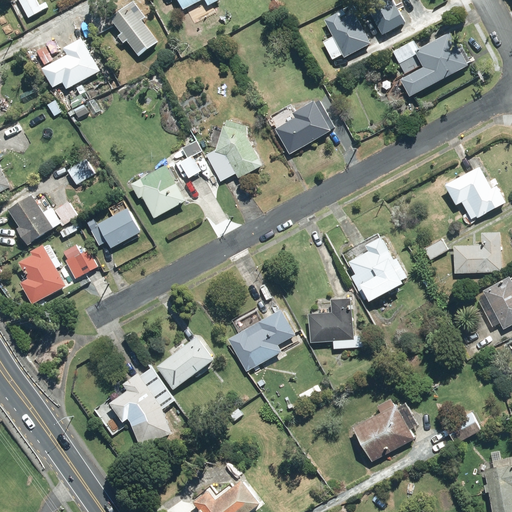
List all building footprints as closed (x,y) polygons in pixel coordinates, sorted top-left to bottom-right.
[(36,0),(19,0),(29,19),(49,9),(46,2),(40,6),(36,0)] [(222,0),(179,0),(185,11),(205,0),(210,7),(222,0)] [(396,0),(369,0),(367,1),(384,33),(407,21),(396,0)] [(136,3),(113,20),(123,35),(120,37),(125,44),(128,41),(140,58),(160,43),(143,21),(147,18),(136,3)] [(340,15),(326,22),(346,59),(372,45),(356,15),(343,22),(340,15)] [(424,66),(426,69),(403,81),(412,98),(470,67),(469,64),(473,62),(464,45),(459,48),(452,34),(419,51),(415,42),(395,53),(407,75),(424,66)] [(84,40),(66,50),(69,57),(44,70),(54,89),(64,84),(67,90),(101,72),(84,40)] [(297,120),(277,131),(291,156),(333,132),(333,131),(336,129),(321,101),(317,104),(316,102),(294,115),(297,120)] [(208,156),(222,183),(238,175),(240,180),(264,167),(249,139),(249,128),(229,122),(227,129),(225,128),(218,151),(208,156)] [(189,161),(182,165),(190,180),(204,173),(196,158),(198,157),(192,146),(183,151),(189,161)] [(87,160),(70,171),(79,186),(96,175),(87,160)] [(0,194),(12,188),(0,166),(0,194)] [(168,167),(133,186),(140,200),(144,198),(156,220),(187,203),(168,167)] [(482,169),(448,187),(459,207),(464,204),(473,221),(478,218),(479,220),(508,204),(499,187),(493,190),(482,169)] [(11,212),(22,229),(16,233),(19,237),(22,235),(29,246),(33,244),(32,243),(62,225),(63,227),(79,218),(70,203),(57,212),(62,220),(61,221),(53,209),(45,214),(34,197),(11,212)] [(101,228),(100,229),(95,221),(88,224),(101,247),(109,243),(113,251),(143,235),(130,210),(100,226),(101,228)] [(76,225),(68,229),(72,235),(79,232),(76,225)] [(503,234),(484,234),(484,247),(456,248),(457,275),(504,273),(503,234)] [(358,275),(354,278),(366,301),(371,298),(373,303),(407,285),(405,280),(410,278),(400,259),(396,261),(384,238),(382,239),(369,246),(372,252),(351,263),(358,275)] [(444,241),(426,251),(432,261),(450,252),(444,241)] [(30,281),(23,284),(34,305),(68,288),(54,261),(57,259),(51,246),(46,249),(45,247),(33,254),(35,257),(21,264),(30,281)] [(81,250),(75,254),(77,258),(68,263),(78,281),(99,269),(91,252),(84,255),(81,250)] [(488,296),(480,300),(494,328),(502,324),(505,330),(511,326),(511,278),(486,292),(488,296)] [(334,301),(334,309),(313,310),(313,316),(311,316),(312,344),(335,342),(335,350),(363,348),(363,337),(355,338),(353,300),(334,301)] [(285,310),(232,340),(250,371),(286,352),(282,345),(299,336),(285,310)] [(200,339),(158,368),(175,391),(216,362),(200,339)] [(125,386),(130,392),(111,405),(124,424),(130,420),(133,425),(141,448),(174,436),(165,410),(176,402),(153,369),(142,377),(141,375),(125,386)] [(469,371),(458,377),(463,385),(473,378),(469,371)] [(257,383),(261,389),(266,385),(262,380),(257,383)] [(393,401),(380,408),(383,415),(357,429),(375,463),(416,440),(411,431),(415,429),(410,420),(406,422),(398,406),(397,407),(393,401)] [(473,413),(448,427),(458,446),(483,432),(478,423),(489,417),(485,409),(474,415),(473,413)] [(511,511),(511,458),(495,462),(496,470),(486,472),(489,486),(486,486),(488,494),(491,494),(494,511),(511,511)] [(196,504),(202,511),(253,511),(262,506),(244,482),(217,502),(211,493),(196,504)]
